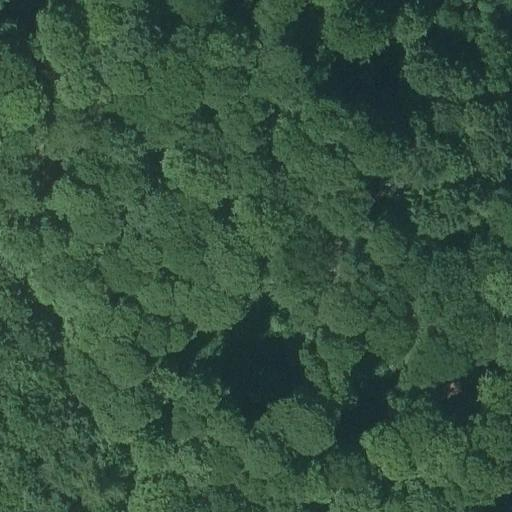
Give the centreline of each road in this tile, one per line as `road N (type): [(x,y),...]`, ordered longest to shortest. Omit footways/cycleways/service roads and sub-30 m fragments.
road 1 (track): [(400,223),(439,357),(511,475)]
road 2 (track): [(238,0),(355,138),(400,223)]
